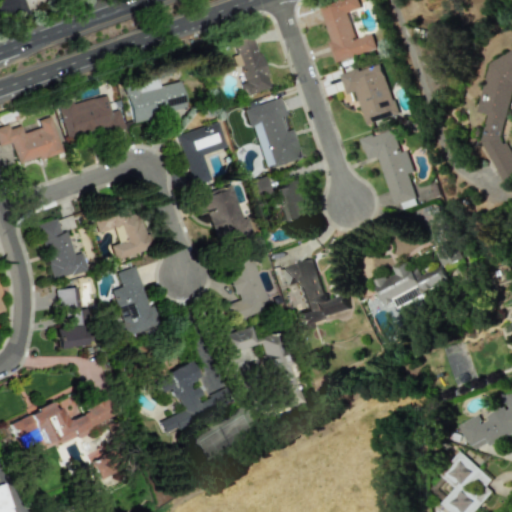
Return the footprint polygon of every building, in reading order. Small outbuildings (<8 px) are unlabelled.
[(334,62),(376,49),(372,33),(355,38),(347,12),(361,8),(358,0),(334,0),(320,4),(330,41),(328,41),(334,62)] [(268,88),(251,32),(231,38),(244,82),(239,83),(243,96),(268,88)] [(511,83),(511,49),(486,62),(477,110),(478,113),(485,114),(481,140),(502,184),(511,178),(511,154),(502,135),(511,83)] [(340,75),(345,94),(355,91),(365,124),(396,115),(380,62),(340,75)] [(179,81),(158,86),(157,78),(123,86),(130,121),(185,109),(179,81)] [(65,141),(122,126),(118,109),(109,112),(104,94),(56,106),(65,141)] [(244,107),(262,169),(299,158),(290,129),(283,131),(279,117),(284,116),(279,97),(244,107)] [(59,152),(49,116),(36,120),(38,128),(21,133),(19,125),(7,129),(6,124),(0,125),(0,145),(10,143),(16,165),(59,152)] [(224,147),(217,122),(175,135),(191,185),(209,180),(201,154),(224,147)] [(378,156),(393,204),(416,197),(408,174),(413,172),(407,150),(400,153),(392,128),(360,138),(367,159),(378,156)] [(284,222),(307,216),(297,180),(275,186),(284,222)] [(241,220),(230,184),(191,196),(197,215),(205,212),(216,244),(250,233),(246,218),(241,220)] [(112,259),(150,247),(138,211),(127,215),(124,205),(90,216),(95,233),(119,225),(124,240),(108,245),(112,259)] [(34,224),(50,280),(85,270),(80,252),(71,254),(65,230),(58,232),(54,218),(34,224)] [(453,283),(445,267),(463,258),(452,237),(441,243),(443,248),(436,252),(443,265),(420,276),(411,257),(392,266),(395,272),(375,282),(386,306),(396,301),(400,309),(453,283)] [(267,309),(249,255),(224,264),(236,301),(226,304),(232,321),(267,309)] [(281,267),(285,285),(296,282),(304,311),(295,313),(300,329),(331,320),(332,323),(351,318),(345,294),(323,300),(313,259),(281,267)] [(114,272),(119,286),(108,290),(122,336),(154,326),(135,265),(114,272)] [(55,349),(87,344),(82,309),(78,309),(74,287),(53,290),(57,311),(67,310),(70,326),(52,329),(55,349)] [(297,403),(278,330),(253,336),(250,326),(221,334),(226,352),(259,343),(276,409),(297,403)] [(153,382),(160,393),(168,389),(180,408),(156,423),(162,433),(173,426),(175,429),(210,407),(203,396),(201,397),(195,386),(189,390),(186,383),(192,379),(183,363),(153,382)] [(511,433),(511,389),(500,395),(505,408),(480,418),(479,415),(459,424),(468,446),(485,439),(488,444),(511,433)] [(7,423),(19,448),(38,439),(44,450),(114,414),(107,399),(63,421),(57,407),(50,410),(47,403),(7,423)] [(492,480),(460,451),(439,474),(454,488),(441,504),(450,511),(473,511),(492,491),(486,486),(492,480)]
